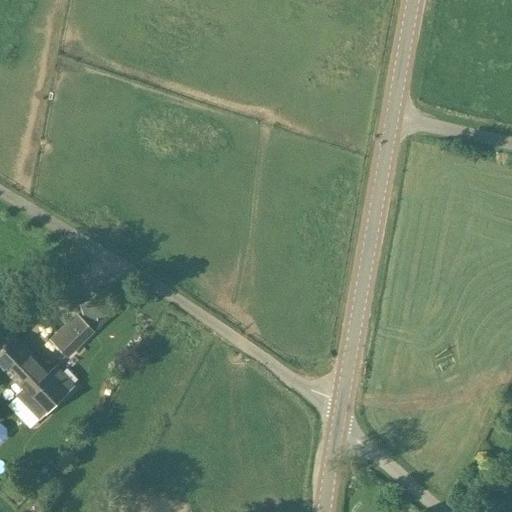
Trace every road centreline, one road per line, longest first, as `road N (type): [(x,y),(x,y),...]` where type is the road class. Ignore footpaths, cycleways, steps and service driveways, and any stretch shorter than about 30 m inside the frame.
road 1 (tertiary): [(342,402),(410,0)]
road 2 (unclassified): [(342,402),(294,386),(128,269)]
road 3 (unclassified): [(479,511),(342,402)]
road 4 (unclassified): [(128,269),(0,191)]
road 5 (unclassified): [(128,269),(0,313)]
road 6 (unknown): [(391,112),(511,138)]
